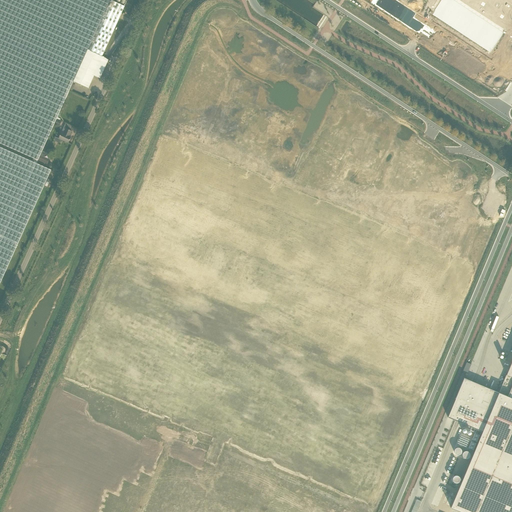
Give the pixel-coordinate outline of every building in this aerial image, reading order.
[(0,0),(0,143),(34,158),(38,160),(73,82),(88,50),(102,56),(125,6),(110,0),(0,0)] [(511,0),(453,0),(511,38),(511,0)] [(397,29),(400,22),(393,18),(390,26),(397,29)] [(109,60),(102,56),(88,50),(73,82),(88,88),(94,76),(100,78),(109,60)] [(495,50),(483,70),(487,73),(500,53),(495,50)] [(69,136),(72,131),(66,128),(64,132),(62,131),(59,138),(68,143),(71,137),(69,136)] [(0,147),(0,283),(51,170),(36,163),(38,160),(34,158),(32,162),(0,147)] [(38,160),(47,164),(49,159),(41,155),(38,160)] [(501,350),(498,356),(504,359),(507,352),(501,350)] [(464,378),(448,417),(455,420),(457,421),(482,432),(450,508),(460,511),(511,511),(511,360),(499,393),(473,382),(464,378)] [(417,499),(410,511),(416,511),(421,501),(417,499)]
